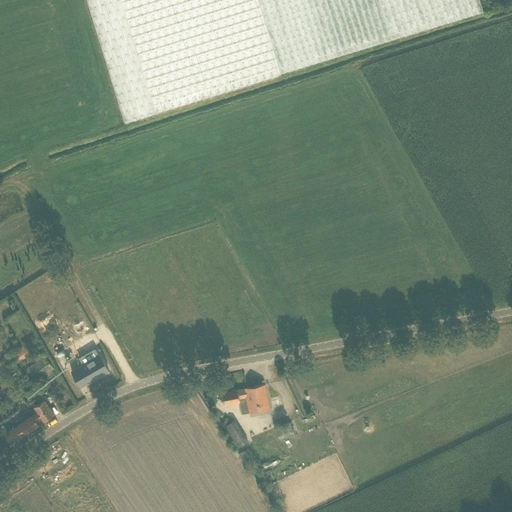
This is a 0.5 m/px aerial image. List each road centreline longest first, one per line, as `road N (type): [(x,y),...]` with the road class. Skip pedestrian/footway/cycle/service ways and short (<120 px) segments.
road 1 (unclassified): [(0,465),(87,406),(170,374),(511,311)]
road 2 (track): [(132,386),(26,190),(0,185)]
